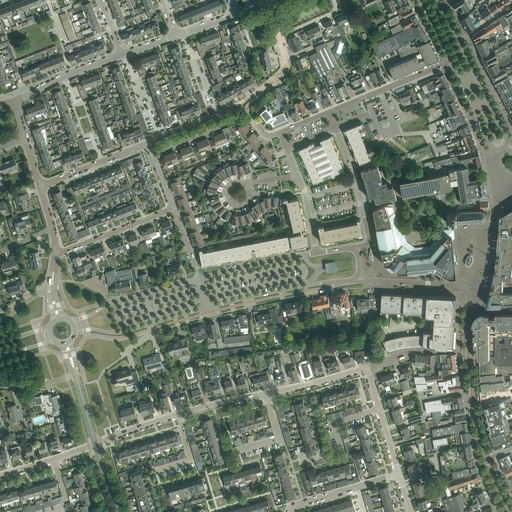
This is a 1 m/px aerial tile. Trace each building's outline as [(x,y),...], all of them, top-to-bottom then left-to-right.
[(29,6),(26,0),(25,0),(21,2),(23,9),(29,6)] [(40,2),(39,0),(32,0),(34,4),(36,8),(42,6),(42,5),(40,2)] [(217,9),(214,2),(212,0),(210,0),(211,3),(208,5),(211,11),(216,9),(217,9),(216,9),(217,9)] [(219,0),(214,2),(217,9),(222,7),(219,0)] [(390,0),(385,3),(387,9),(389,12),(396,9),(394,5),(396,4),(397,6),(408,1),(407,0),(390,0)] [(461,0),(452,5),(455,10),(457,9),(458,11),(459,10),(461,13),(463,11),(464,12),(472,7),(470,3),(469,3),(466,0),(461,0)] [(500,0),(501,0),(499,1),(495,4),(499,10),(508,4),(511,2),(509,0),(503,0),(502,0),(500,0)] [(118,1),(111,4),(113,10),(120,7),(118,1)] [(151,1),(145,4),(147,9),(147,10),(154,7),(153,7),(151,1),(152,1),(151,1)] [(23,9),(21,2),(15,4),(18,11),(23,9)] [(90,2),(84,4),(83,5),(86,10),(92,8),(90,2)] [(396,9),(389,12),(386,13),(389,19),(411,7),(409,3),(396,9)] [(18,11),(15,4),(9,6),(12,13),(15,19),(20,17),(18,11)] [(211,11),(208,5),(203,7),(205,13),(211,11),(211,12),(211,11)] [(495,5),(489,9),(492,15),(499,10),(495,5)] [(12,13),(9,6),(4,8),(6,15),(12,13)] [(120,7),(113,10),(115,15),(122,13),(120,7)] [(205,13),(203,7),(197,9),(200,16),(205,14),(205,13)] [(411,7),(389,19),(388,20),(390,25),(399,21),(397,18),(402,15),(403,17),(404,17),(404,18),(414,13),(411,7)] [(485,20),(492,15),(489,9),(487,7),(479,13),(485,20)] [(95,13),(92,8),(86,10),(88,16),(95,13)] [(150,14),(156,12),(154,8),(146,12),(148,17),(151,16),(150,14)] [(200,16),(197,9),(192,11),(194,18),(199,16),(200,16)] [(485,20),(479,13),(477,9),(474,11),(476,13),(478,16),(477,17),(481,23),(485,20)] [(194,18),(192,11),(186,14),(189,20),(194,18)] [(481,23),(477,17),(472,21),(470,17),(476,13),(474,11),(471,13),(468,14),(469,15),(461,21),(467,33),(476,27),(481,23)] [(59,15),(62,22),(68,19),(66,12),(59,15)] [(97,19),(95,13),(88,16),(90,22),(97,19)] [(124,18),(122,14),(122,13),(115,15),(115,16),(116,16),(118,21),(117,21),(124,19),(124,18)] [(189,20),(186,14),(180,16),(183,23),(183,22),(188,20),(188,21),(188,20),(189,20)] [(339,24),(336,25),(340,32),(339,32),(341,36),(342,37),(346,35),(344,30),(343,27),(345,26),(344,22),(347,21),(344,14),(336,18),(339,24)] [(153,23),(151,24),(154,30),(159,28),(157,22),(159,21),(157,15),(154,16),(155,18),(152,19),(153,23)] [(398,33),(403,30),(419,22),(415,15),(401,22),(400,21),(394,24),(398,33)] [(498,19),(503,27),(505,31),(507,29),(505,26),(509,23),(503,15),(498,19)] [(99,25),(97,19),(90,22),(92,27),(88,29),(99,25)] [(492,23),(500,36),(506,32),(505,31),(503,27),(498,19),(492,23)] [(336,33),(338,37),(341,36),(339,32),(340,32),(336,25),(333,26),(331,20),(330,21),(329,21),(328,21),(327,22),(328,22),(325,23),(324,23),(327,30),(331,29),(333,34),(336,33)] [(426,33),(422,27),(419,22),(403,30),(398,33),(394,35),(372,45),(379,58),(383,55),(397,48),(408,42),(416,38),(418,37),(426,33)] [(148,32),(146,26),(145,26),(144,23),(139,26),(140,28),(142,35),(148,32),(148,33),(148,32)] [(498,42),(502,39),(500,36),(492,23),(484,28),(487,35),(489,34),(490,36),(494,34),(495,36),(497,41),(498,42)] [(154,30),(151,24),(146,26),(148,32),(153,30),(154,30)] [(101,30),(99,25),(88,29),(89,31),(93,30),(94,33),(101,30)] [(229,28),(232,34),(239,31),(237,25),(229,28)] [(318,26),(316,27),(314,28),(313,28),(316,35),(322,32),(319,25),(318,26)] [(137,37),(134,30),(133,27),(127,30),(128,32),(131,39),(136,37),(137,37)] [(140,28),(134,30),(137,37),(142,35),(140,28)] [(316,35),(313,28),(310,30),(309,30),(307,31),(307,30),(307,31),(310,38),(316,35)] [(489,38),(487,35),(484,28),(472,36),(476,44),(485,40),(488,39),(489,38)] [(241,37),(239,31),(232,34),(234,40),(241,37)] [(131,39),(128,32),(123,35),(122,35),(125,42),(126,41),(125,41),(131,39)] [(212,34),(215,42),(221,39),(218,32),(215,33),(215,32),(212,33),(212,34)] [(426,33),(418,37),(416,38),(420,44),(430,40),(426,33)] [(215,42),(212,34),(209,35),(209,34),(206,35),(206,36),(210,47),(216,45),(215,42)] [(210,47),(206,36),(204,37),(203,36),(200,37),(201,38),(200,38),(201,41),(202,44),(203,47),(204,49),(210,47)] [(295,36),(289,39),(292,45),(291,46),(294,53),(304,49),(300,41),(298,42),(295,36)] [(243,43),(241,37),(234,40),(236,45),(243,43)] [(100,43),(97,45),(100,53),(106,51),(104,46),(107,45),(104,38),(99,40),(100,43)] [(335,46),(342,49),(344,44),(341,38),(335,41),(336,44),(335,46)] [(491,46),(490,44),(488,39),(485,40),(476,44),(481,57),(490,52),(489,51),(492,49),(491,46)] [(433,47),(430,40),(420,44),(415,46),(415,45),(413,43),(410,45),(408,42),(397,48),(402,61),(388,67),(394,80),(407,74),(408,74),(412,72),(418,70),(421,68),(422,68),(422,67),(426,65),(427,66),(428,66),(431,64),(432,64),(435,63),(436,62),(439,61),(440,61),(440,60),(439,60),(437,54),(437,53),(436,53),(435,51),(436,51),(435,49),(434,49),(434,47),(433,47)] [(511,53),(511,40),(506,43),(493,51),(490,52),(481,57),(486,67),(498,61),(511,53)] [(320,78),(330,73),(333,82),(332,82),(340,99),(349,95),(344,82),(340,84),(337,78),(338,75),(335,74),(334,71),(338,69),(325,42),(315,46),(318,52),(309,56),(320,78)] [(100,53),(97,45),(96,43),(90,45),(91,47),(95,55),(100,53)] [(245,49),(243,43),(236,45),(238,51),(241,50),(245,49)] [(170,47),(173,55),(180,52),(179,49),(180,49),(179,46),(178,46),(175,47),(174,45),(170,47)] [(342,49),(335,46),(335,49),(332,50),(335,57),(340,55),(342,49)] [(95,55),(91,47),(86,49),(89,57),(95,55)] [(264,71),(266,71),(271,70),(267,48),(260,49),(264,71)] [(89,57),(86,49),(80,51),(83,60),(89,57)] [(243,56),(241,50),(238,51),(233,53),(235,59),(243,56)] [(83,60),(80,51),(74,54),(78,62),(83,60)] [(180,52),(173,55),(174,58),(170,59),(171,62),(175,61),(182,58),(181,55),(182,55),(181,52),(180,52)] [(153,55),(156,63),(161,61),(159,53),(156,54),(156,53),(153,54),(153,55)] [(296,69),(303,67),(302,63),(306,61),(304,58),(308,56),(307,53),(301,55),(302,59),(294,62),(296,69)] [(78,62),(74,54),(68,56),(72,64),(78,62)] [(502,69),(511,63),(511,54),(486,68),(490,75),(502,69)] [(63,55),(57,58),(60,66),(66,63),(63,55)] [(156,63),(153,55),(150,56),(150,55),(147,56),(147,57),(150,65),(156,63)] [(208,63),(208,64),(216,61),(214,55),(206,58),(207,60),(206,61),(208,64),(208,63)] [(245,62),(243,56),(235,59),(237,65),(245,62)] [(150,65),(147,57),(144,58),(144,57),(141,58),(141,59),(142,62),(143,65),(144,67),(150,65)] [(60,66),(57,58),(51,60),(54,68),(60,66)] [(183,58),(182,58),(175,61),(176,64),(172,65),(173,68),(177,66),(184,64),(183,61),(184,61),(183,58)] [(54,68),(51,60),(45,62),(48,70),(54,68)] [(218,67),(216,61),(208,64),(209,66),(209,67),(210,70),(210,69),(210,70),(218,67)] [(48,70),(45,62),(39,65),(42,73),(48,70)] [(247,68),(245,62),(237,65),(239,71),(247,68)] [(378,81),(371,63),(370,62),(367,63),(371,72),(369,73),(370,75),(369,75),(368,75),(365,76),(367,80),(370,78),(371,78),(373,84),(378,81)] [(373,62),(371,63),(378,81),(384,79),(379,69),(377,70),(373,62)] [(507,76),(511,73),(511,63),(502,69),(490,75),(493,81),(506,74),(507,76)] [(185,64),(184,64),(177,66),(179,72),(186,69),(186,67),(185,64)] [(30,77),(27,69),(25,65),(23,66),(24,70),(21,71),(23,76),(24,80),(30,77)] [(42,73),(39,65),(33,67),(36,75),(42,73)] [(119,66),(111,69),(113,75),(121,72),(120,69),(121,69),(120,66),(119,66)] [(36,75),(33,67),(27,69),(30,77),(36,75)] [(220,73),(218,67),(210,70),(211,72),(212,75),(212,76),(220,73)] [(0,78),(7,75),(10,74),(9,71),(6,72),(5,70),(5,69),(0,71),(0,78)] [(187,70),(186,69),(179,72),(181,78),(189,75),(188,73),(188,72),(187,69),(187,70)] [(353,74),(357,82),(356,82),(359,90),(363,88),(361,82),(360,82),(360,81),(362,80),(359,73),(358,71),(353,74)] [(122,72),(121,72),(113,75),(115,81),(123,78),(122,75),(123,75),(122,72)] [(222,79),(220,73),(212,76),(213,78),(214,81),(222,79)] [(330,73),(320,78),(322,82),(328,79),(330,85),(327,87),(335,101),(340,99),(332,82),(333,82),(330,73)] [(94,75),(94,76),(97,83),(102,81),(100,74),(97,74),(94,75)] [(157,81),(156,78),(158,77),(157,74),(147,78),(148,80),(147,80),(148,83),(149,83),(149,84),(157,81)] [(353,74),(348,76),(349,78),(352,84),(353,85),(352,86),(355,92),(359,90),(356,82),(357,82),(353,74)] [(423,100),(427,97),(435,93),(439,91),(449,85),(443,74),(435,77),(420,83),(423,90),(419,92),(423,100)] [(9,78),(7,75),(0,78),(0,79),(2,85),(5,83),(6,86),(11,84),(10,83),(14,82),(12,77),(9,78)] [(189,76),(189,75),(181,78),(183,84),(191,81),(190,79),(190,78),(189,75),(189,76)] [(97,83),(94,76),(91,77),(91,76),(88,77),(88,78),(91,85),(97,83)] [(507,76),(494,83),(499,91),(501,90),(502,91),(499,93),(504,101),(511,97),(511,84),(509,79),(507,76)] [(252,77),(244,82),(248,89),(251,87),(251,88),(254,86),(253,86),(252,84),(255,82),(252,77)] [(91,85),(88,78),(85,79),(85,78),(82,79),(82,80),(83,83),(84,85),(85,87),(91,85)] [(123,78),(115,81),(118,87),(125,84),(124,81),(125,81),(124,78),(123,78)] [(159,87),(157,81),(149,84),(150,86),(149,86),(150,89),(151,89),(159,87)] [(191,82),(191,81),(183,84),(185,90),(193,87),(192,84),(191,81),(191,82)] [(248,89),(244,82),(238,85),(242,92),(245,90),(245,91),(248,89)] [(330,103),(321,82),(317,84),(321,94),(319,95),(321,100),(323,99),(325,105),(330,103)] [(125,84),(118,87),(120,92),(127,90),(126,87),(127,87),(126,84),(125,84)] [(242,92),(238,85),(233,88),(237,95),(240,93),(240,94),(243,92),(242,92)] [(278,87),(279,89),(281,95),(288,92),(285,85),(278,87)] [(452,91),(449,85),(439,91),(435,93),(436,95),(438,94),(439,94),(443,92),(444,94),(446,93),(446,94),(452,91)] [(161,86),(159,87),(151,89),(152,92),(151,92),(153,95),(161,93),(164,92),(161,86)] [(193,87),(185,90),(186,93),(183,94),(184,97),(195,93),(194,90),(193,87)] [(237,95),(233,88),(227,91),(231,98),(234,97),(237,96),(237,95)] [(407,92),(400,95),(400,96),(400,97),(400,98),(401,98),(403,103),(411,99),(412,102),(416,100),(411,88),(407,90),(407,92)] [(53,93),(55,96),(53,97),(53,99),(63,96),(62,93),(63,93),(62,90),(61,90),(53,93)] [(127,90),(120,92),(122,98),(129,96),(128,93),(129,92),(128,90),(127,90)] [(231,98),(227,91),(222,94),(226,101),(229,100),(232,99),(231,98)] [(456,98),(452,91),(446,94),(446,93),(444,94),(440,96),(439,94),(438,94),(436,95),(435,93),(427,97),(428,100),(429,100),(429,101),(434,98),(435,100),(442,97),(443,98),(441,100),(443,104),(445,103),(445,104),(456,99),(456,98)] [(164,92),(161,93),(153,95),(154,98),(155,101),(163,99),(165,98),(166,98),(164,92)] [(226,101),(222,94),(217,97),(221,104),(223,103),(226,102),(226,101)] [(130,96),(129,96),(122,98),(124,104),(132,101),(131,99),(131,98),(130,95),(130,96)] [(63,96),(53,99),(55,105),(58,105),(65,102),(64,99),(65,99),(64,96),(63,96)] [(302,100),(301,96),(298,97),(299,101),(296,102),(296,103),(294,104),(296,109),(299,108),(302,115),(303,115),(305,114),(305,113),(306,113),(307,112),(302,100)] [(91,106),(99,104),(96,98),(89,100),(90,103),(89,103),(90,106),(91,106)] [(165,98),(163,99),(155,101),(156,104),(157,107),(165,104),(167,104),(165,98)] [(317,109),(313,99),(306,102),(310,112),(317,109)] [(462,111),(456,99),(445,104),(450,115),(450,116),(455,113),(462,111)] [(132,102),(132,101),(124,104),(126,110),(134,107),(133,104),(132,101),(132,102)] [(65,102),(58,105),(60,111),(67,108),(66,105),(67,105),(66,102),(65,102)] [(44,103),(38,105),(41,112),(42,115),(48,113),(44,103)] [(298,117),(292,103),(289,104),(292,111),(290,112),(293,119),(298,117)] [(101,110),(99,104),(91,106),(92,109),(91,109),(92,112),(93,112),(101,110)] [(167,110),(165,104),(157,107),(158,110),(159,113),(167,110)] [(201,112),(200,109),(199,106),(198,104),(192,106),(195,114),(198,113),(198,114),(201,113),(201,112)] [(41,112),(38,105),(33,107),(35,114),(41,112)] [(195,114),(192,106),(186,108),(189,116),(192,115),(192,116),(195,115),(195,114)] [(35,114),(33,107),(26,109),(28,114),(25,115),(27,121),(31,120),(29,117),(35,114)] [(67,108),(60,111),(62,116),(69,114),(68,111),(69,110),(68,107),(67,108)] [(134,107),(126,110),(128,116),(136,113),(135,110),(134,107)] [(189,116),(186,108),(184,109),(183,108),(180,109),(181,110),(181,111),(183,118),(186,117),(186,118),(189,117),(189,116)] [(287,121),(284,112),(273,117),(272,116),(270,110),(268,111),(266,108),(260,113),(267,122),(269,120),(270,122),(273,127),(287,121)] [(103,116),(101,110),(93,112),(94,115),(93,115),(94,118),(95,118),(103,116)] [(169,116),(167,110),(159,113),(160,116),(161,119),(169,116)] [(445,117),(442,119),(448,130),(456,127),(456,126),(466,121),(462,111),(455,113),(450,116),(450,115),(448,116),(445,117)] [(69,114),(62,116),(64,122),(72,119),(71,117),(71,116),(70,113),(69,114)] [(105,121),(104,118),(106,117),(105,115),(103,116),(95,118),(96,121),(95,121),(96,124),(97,124),(105,121)] [(171,122),(169,116),(161,119),(162,122),(163,125),(163,124),(164,125),(171,122)] [(72,119),(64,122),(66,128),(74,125),(73,122),(72,119)] [(107,127),(105,121),(97,124),(98,127),(97,127),(98,130),(99,130),(107,127)] [(364,126),(364,125),(363,123),(345,130),(359,164),(369,160),(356,130),(361,127),(364,126)] [(241,138),(242,138),(248,133),(246,130),(247,129),(249,127),(246,124),(243,124),(242,126),(241,125),(236,127),(233,128),(235,131),(237,129),(240,132),(239,136),(241,138)] [(453,133),(449,135),(451,140),(457,137),(470,131),(468,124),(458,128),(459,131),(457,132),(456,131),(453,133)] [(74,125),(66,128),(68,134),(76,131),(75,128),(74,125)] [(34,135),(35,136),(42,133),(41,130),(44,129),(43,126),(33,129),(33,132),(34,135)] [(109,133),(107,127),(99,130),(100,133),(101,136),(101,135),(101,136),(109,133)] [(143,135),(142,132),(141,129),(140,128),(135,130),(137,137),(140,136),(140,137),(143,136),(143,135)] [(137,137),(135,130),(129,132),(131,139),(134,138),(134,139),(137,138),(137,137)] [(76,131),(68,134),(70,140),(78,137),(77,134),(76,131)] [(423,131),(394,143),(399,153),(400,157),(403,168),(433,159),(430,148),(404,155),(402,152),(427,142),(423,131)] [(131,139),(129,132),(123,134),(125,142),(128,141),(131,140),(131,139)] [(223,132),(219,134),(223,145),(232,142),(228,134),(226,135),(225,134),(223,132)] [(457,156),(459,155),(470,152),(469,149),(476,147),(471,132),(452,140),(454,144),(457,143),(459,151),(450,154),(450,157),(457,155),(457,156)] [(45,139),(42,133),(35,136),(36,138),(35,138),(36,141),(37,141),(37,142),(45,139)] [(111,139),(109,133),(101,136),(102,138),(102,139),(103,142),(103,141),(103,142),(111,139)] [(249,143),(257,137),(253,133),(251,134),(250,135),(248,133),(242,138),(244,140),(245,139),(249,143)] [(223,145),(219,134),(214,136),(214,138),(214,140),(212,141),(214,146),(215,149),(223,145)] [(332,143),(334,143),(332,136),(320,141),(320,142),(317,143),(313,143),(313,142),(308,144),(308,145),(297,150),(301,157),(302,156),(313,183),(323,179),(322,176),(330,173),(332,177),(335,176),(334,174),(344,170),(332,143)] [(260,141),(257,137),(249,143),(255,150),(259,146),(258,144),(259,143),(260,141)] [(214,146),(212,141),(209,142),(209,140),(207,138),(202,140),(206,150),(214,146)] [(47,145),(45,139),(37,142),(38,144),(37,144),(38,147),(39,147),(47,145)] [(113,144),(111,139),(103,142),(104,144),(104,145),(105,147),(108,146),(109,149),(114,147),(113,144)] [(206,150),(202,140),(197,142),(197,145),(198,146),(195,148),(197,153),(206,150)] [(49,150),(47,145),(39,147),(40,150),(39,150),(40,153),(41,153),(49,150)] [(197,153),(195,148),(193,149),(192,147),(190,145),(185,147),(189,156),(197,153)] [(259,146),(255,150),(253,152),(259,159),(260,157),(268,150),(265,146),(262,147),(261,148),(259,146)] [(189,156),(185,147),(181,149),(181,152),(181,153),(179,154),(181,160),(189,156)] [(84,156),(83,153),(82,151),(79,152),(77,148),(74,149),(76,153),(78,161),(81,160),(84,159),(85,159),(84,156)] [(51,156),(49,150),(41,153),(42,156),(41,156),(42,159),(43,159),(51,156)] [(272,155),(268,150),(260,157),(266,164),(271,160),(269,158),(270,157),(272,155)] [(477,150),(470,152),(459,155),(433,162),(434,165),(441,164),(441,166),(446,165),(446,166),(448,166),(452,165),(453,169),(457,168),(467,167),(474,166),(474,167),(481,165),(477,150)] [(181,160),(179,154),(176,155),(175,154),(174,152),(169,154),(173,163),(181,160)] [(78,161),(76,153),(70,155),(73,163),(75,162),(76,163),(79,161),(78,161)] [(173,163),(169,154),(164,156),(164,158),(165,160),(162,161),(165,168),(167,168),(168,167),(167,165),(173,163)] [(73,163),(70,155),(64,157),(67,165),(69,164),(70,165),(73,164),(72,163),(73,163)] [(53,162),(51,156),(43,159),(44,162),(43,162),(44,165),(45,165),(53,162)] [(0,169),(2,169),(4,173),(18,167),(14,159),(0,164),(0,165),(0,164),(0,169)] [(142,160),(140,161),(137,162),(134,164),(137,170),(145,167),(142,160)] [(55,168),(53,162),(45,165),(46,168),(45,168),(46,171),(47,170),(47,171),(55,168)] [(247,162),(242,165),(245,173),(252,170),(247,162)] [(238,175),(237,166),(237,164),(230,165),(232,174),(237,173),(238,175)] [(232,174),(230,165),(223,168),(228,176),(232,174)] [(242,165),(237,166),(238,175),(245,173),(242,165)] [(377,165),(361,170),(371,203),(396,197),(392,185),(389,186),(388,183),(387,182),(386,182),(385,181),(382,181),(377,165)] [(115,168),(118,177),(124,175),(121,166),(115,169),(115,168)] [(147,173),(145,167),(137,170),(139,176),(147,173)] [(467,167),(457,168),(453,169),(453,170),(448,170),(450,180),(449,180),(450,185),(451,185),(452,185),(452,187),(453,187),(452,185),(457,184),(457,186),(458,186),(461,202),(460,202),(472,200),(472,198),(478,197),(479,197),(486,196),(483,177),(475,179),(469,180),(467,168),(467,167)] [(118,177),(115,168),(115,169),(109,171),(109,170),(109,171),(112,179),(114,183),(116,182),(115,178),(118,177)] [(223,179),(228,176),(223,168),(217,172),(223,179)] [(112,179),(109,171),(103,174),(103,173),(106,182),(112,179)] [(220,183),(223,179),(217,172),(212,178),(220,183)] [(106,182),(103,173),(103,174),(97,176),(97,175),(102,188),(105,186),(103,183),(106,182)] [(149,178),(147,173),(139,176),(142,182),(149,178)] [(399,182),(402,197),(426,192),(427,194),(451,190),(450,185),(449,180),(448,173),(442,174),(438,175),(399,182)] [(102,188),(97,175),(97,176),(91,178),(94,186),(95,186),(96,190),(102,188)] [(173,188),(182,185),(179,176),(173,179),(174,181),(173,182),(171,183),(173,188)] [(94,186),(91,178),(85,181),(85,180),(88,189),(94,186)] [(152,185),(149,178),(142,182),(139,183),(140,186),(143,185),(144,188),(152,185)] [(217,188),(220,183),(212,178),(209,184),(217,188)] [(88,189),(85,180),(85,181),(79,183),(83,191),(88,189)] [(83,191),(79,183),(73,186),(73,185),(76,194),(83,191)] [(216,193),(217,188),(209,184),(207,192),(208,192),(209,195),(216,194),(216,193)] [(154,191),(152,185),(144,188),(140,189),(141,193),(142,192),(143,195),(146,194),(154,191)] [(185,193),(182,185),(173,188),(175,193),(177,193),(178,193),(179,195),(185,193)] [(53,194),(55,200),(63,197),(59,188),(52,191),(54,194),(53,194)] [(157,197),(154,191),(146,194),(149,199),(149,200),(157,197)] [(28,193),(16,197),(19,210),(24,209),(25,209),(25,208),(27,208),(25,199),(29,198),(28,193)] [(179,205),(188,201),(185,193),(179,195),(180,198),(179,199),(177,200),(179,205)] [(210,197),(212,204),(220,201),(218,195),(210,197)] [(65,203),(63,197),(55,200),(57,206),(65,203)] [(159,202),(157,197),(149,200),(149,199),(145,201),(146,204),(150,202),(151,205),(159,202)] [(199,250),(202,265),(289,248),(289,247),(291,246),(292,248),(309,244),(307,234),(306,234),(305,232),(306,231),(298,198),(288,200),(287,198),(280,199),(281,202),(288,201),(294,229),(293,229),(286,231),(287,236),(287,238),(203,254),(202,249),(199,250)] [(266,207),(264,198),(263,198),(264,200),(257,203),(262,211),(263,212),(264,212),(266,212),(267,210),(267,209),(267,207),(266,207)] [(191,210),(188,201),(179,205),(181,210),(183,210),(185,209),(186,212),(191,210)] [(216,211),(223,205),(220,201),(212,204),(210,205),(214,212),(216,211)] [(68,209),(65,203),(57,206),(60,212),(68,209)] [(135,203),(129,205),(132,213),(139,210),(135,203)] [(262,211),(257,203),(252,207),(258,214),(262,211)] [(132,213),(129,205),(127,206),(127,204),(126,204),(122,205),(123,207),(127,215),(132,213)] [(221,216),(227,209),(223,205),(216,211),(221,216)] [(376,208),(372,211),(374,222),(378,238),(383,264),(386,264),(389,264),(391,265),(394,268),(395,269),(396,272),(397,273),(433,269),(447,277),(455,277),(454,262),(454,260),(453,260),(453,259),(453,256),(453,254),(453,253),(453,250),(452,249),(452,241),(451,237),(451,232),(444,232),(431,249),(414,250),(404,243),(391,213),(394,212),(395,212),(394,209),(393,206),(392,206),(390,206),(388,206),(387,206),(381,206),(376,208)] [(127,215),(123,207),(117,210),(120,218),(127,215)] [(258,214),(252,207),(251,207),(253,209),(249,212),(253,220),(259,215),(258,214)] [(70,215),(68,209),(60,212),(62,218),(70,215)] [(231,212),(227,209),(221,216),(227,220),(231,212)] [(491,288),(487,305),(495,305),(503,305),(506,305),(511,304),(511,209),(509,211),(509,212),(500,216),(499,228),(500,228),(500,231),(499,231),(498,240),(498,244),(497,249),(498,249),(497,257),(496,265),(495,272),(494,272),(491,288)] [(120,218),(117,210),(111,212),(115,220),(120,218)] [(185,222),(195,218),(191,210),(186,212),(187,215),(185,215),(183,217),(185,222)] [(480,211),(480,210),(479,210),(479,211),(475,212),(475,210),(474,211),(474,212),(470,212),(470,211),(469,211),(469,212),(465,212),(465,211),(465,212),(460,213),(460,211),(459,211),(459,213),(456,213),(455,212),(453,214),(447,214),(446,213),(445,214),(446,215),(447,221),(445,223),(447,224),(448,222),(449,223),(450,223),(450,222),(454,222),(455,223),(456,222),(460,222),(460,224),(461,224),(461,222),(465,222),(466,223),(466,222),(470,222),(470,223),(471,223),(471,222),(475,221),(475,223),(475,221),(480,221),(480,222),(481,222),(481,221),(483,220),(484,221),(483,220),(485,218),(486,218),(486,217),(485,217),(485,215),(486,214),(485,213),(484,214),(483,212),(483,211),(482,212),(480,211)] [(115,220),(111,212),(106,215),(109,222),(115,220)] [(253,220),(249,212),(244,214),(246,223),(253,220)] [(22,220),(15,222),(18,234),(23,233),(21,228),(30,226),(30,224),(30,223),(28,218),(27,215),(22,217),(22,220)] [(73,221),(70,215),(62,218),(65,224),(73,221)] [(109,222),(106,215),(100,217),(103,225),(109,222)] [(97,227),(94,219),(92,216),(90,217),(91,220),(88,222),(91,230),(97,227)] [(103,225),(100,217),(94,219),(97,227),(103,225)] [(198,226),(195,218),(185,222),(187,227),(190,227),(191,226),(192,229),(198,226)] [(321,223),(317,226),(318,227),(319,236),(321,242),(336,239),(362,234),(360,222),(359,219),(356,220),(357,224),(324,230),(323,224),(321,223)] [(172,227),(169,220),(162,223),(163,225),(160,226),(163,235),(167,234),(166,231),(169,230),(169,228),(172,227)] [(75,227),(73,221),(65,224),(67,230),(75,227)] [(153,226),(147,229),(150,236),(156,234),(153,226)] [(192,238),(201,235),(198,226),(192,229),(193,231),(192,232),(190,233),(192,238)] [(69,236),(72,235),(74,234),(77,233),(75,227),(67,230),(69,236)] [(151,238),(150,236),(147,229),(141,231),(145,241),(151,238)] [(129,236),(132,244),(139,241),(136,233),(129,236)] [(204,243),(201,235),(192,238),(193,243),(196,243),(197,243),(199,245),(201,245),(203,244),(204,243)] [(122,239),(116,241),(119,249),(122,248),(123,250),(126,248),(122,239)] [(119,249),(116,241),(110,244),(114,253),(117,252),(116,250),(119,249)] [(103,246),(97,249),(99,255),(102,254),(104,259),(107,258),(103,246)] [(100,257),(99,255),(97,249),(91,251),(94,260),(100,257)] [(177,256),(179,264),(182,263),(185,262),(182,250),(179,250),(180,255),(177,256)] [(39,263),(38,256),(39,256),(38,252),(29,253),(32,269),(41,267),(40,263),(39,263)] [(75,265),(82,263),(80,259),(86,257),(85,253),(72,258),(75,265)] [(10,261),(1,264),(2,266),(1,266),(2,267),(4,272),(11,270),(11,269),(17,268),(13,255),(9,257),(10,261)] [(87,272),(85,269),(88,267),(87,265),(91,263),(90,260),(88,261),(84,262),(85,265),(77,269),(79,275),(87,272)] [(139,268),(138,261),(131,263),(132,269),(134,277),(137,277),(139,277),(138,269),(139,268)] [(168,261),(166,261),(169,274),(179,272),(177,264),(175,264),(175,262),(169,264),(168,261)] [(335,262),(326,263),(327,272),(336,271),(335,262)] [(115,271),(115,270),(115,269),(105,272),(106,276),(107,283),(108,285),(115,284),(116,291),(131,288),(130,281),(133,280),(131,268),(115,271)] [(140,279),(141,286),(149,285),(148,277),(147,273),(139,275),(140,279)] [(17,284),(8,286),(10,294),(21,291),(20,288),(24,287),(22,280),(16,282),(17,284)] [(339,293),(338,293),(339,299),(339,300),(339,301),(340,301),(340,302),(341,307),(345,306),(345,308),(346,309),(350,308),(349,307),(352,306),(352,304),(351,299),(348,300),(347,294),(346,294),(345,292),(342,292),(341,292),(339,292),(339,293)] [(402,312),(403,295),(381,293),(380,311),(386,311),(386,309),(391,310),(391,311),(391,312),(402,312)] [(320,296),(320,297),(321,299),(318,300),(317,299),(311,300),(313,309),(326,306),(326,308),(325,308),(327,319),(335,317),(333,305),(329,306),(327,295),(320,296)] [(357,299),(357,311),(361,311),(362,313),(369,312),(369,310),(374,310),(377,310),(378,298),(373,298),(373,295),(369,295),(369,299),(368,300),(368,299),(357,299)] [(425,314),(426,295),(425,295),(425,296),(403,295),(402,312),(414,313),(414,311),(419,311),(418,313),(425,314)] [(455,297),(426,295),(425,314),(431,314),(431,309),(432,309),(432,316),(430,316),(429,332),(423,332),(423,335),(422,347),(422,346),(434,346),(434,348),(446,348),(446,346),(455,346),(455,334),(453,334),(455,303),(457,302),(456,297),(455,296),(455,297)] [(302,305),(302,304),(302,302),(300,302),(300,301),(292,303),(292,302),(285,304),(287,316),(297,314),(296,311),(301,310),(301,306),(302,305)] [(253,312),(255,321),(255,326),(259,325),(259,324),(263,323),(263,322),(271,321),(272,323),(278,322),(277,316),(276,308),(269,309),(270,313),(258,315),(257,311),(253,312)] [(474,329),(474,332),(474,336),(474,337),(474,339),(474,345),(474,347),(475,349),(475,351),(475,353),(476,359),(477,359),(480,359),(511,358),(511,313),(484,313),(483,314),(481,314),(480,315),(479,315),(479,316),(478,316),(477,317),(477,318),(476,318),(476,319),(476,320),(475,320),(475,321),(475,322),(475,323),(474,324),(474,325),(474,327),(474,328),(474,329)] [(238,321),(240,328),(247,327),(246,318),(246,317),(246,314),(239,315),(239,318),(237,319),(237,321),(238,321)] [(234,319),(227,320),(229,326),(232,326),(233,329),(236,328),(235,325),(235,324),(235,323),(234,319)] [(213,322),(210,323),(210,324),(208,324),(209,331),(208,331),(210,337),(210,339),(217,337),(217,335),(214,323),(213,322)] [(206,337),(204,331),(203,324),(199,325),(200,326),(192,328),(194,335),(195,340),(202,338),(206,337)] [(404,348),(402,336),(396,337),(398,349),(399,349),(404,348)] [(398,349),(396,337),(389,339),(393,350),(398,349)] [(168,344),(170,355),(181,352),(182,353),(188,352),(188,350),(186,339),(185,340),(185,338),(178,340),(179,342),(176,342),(168,344)] [(393,350),(389,339),(382,341),(387,352),(393,350)] [(351,342),(348,341),(348,343),(352,356),(355,356),(358,363),(364,361),(363,358),(364,358),(364,357),(366,356),(364,351),(363,348),(360,349),(357,350),(356,346),(354,347),(353,342),(351,342)] [(155,356),(143,359),(146,368),(150,367),(151,370),(157,369),(163,367),(162,367),(159,353),(156,354),(155,354),(155,356)] [(351,364),(349,356),(346,357),(345,354),(341,355),(344,365),(351,364)] [(426,363),(434,363),(434,354),(426,355),(426,363)] [(439,354),(440,362),(447,362),(447,363),(457,363),(456,354),(447,354),(442,354),(439,354)] [(414,364),(424,365),(424,355),(415,355),(414,364)] [(339,367),(337,359),(331,361),(329,357),(325,359),(326,363),(327,363),(329,370),(339,367)] [(480,359),(480,360),(480,361),(480,364),(480,365),(480,375),(496,373),(496,376),(503,375),(510,374),(511,373),(511,358),(480,359)] [(323,371),(320,359),(313,361),(317,373),(323,371)] [(307,361),(300,363),(300,365),(303,375),(304,376),(311,374),(310,373),(307,363),(307,361)] [(298,377),(295,365),(291,366),(292,370),(289,371),(291,379),(298,377)] [(281,368),(278,368),(275,369),(278,382),(285,380),(283,373),(281,367),(281,368)] [(408,378),(411,377),(407,367),(401,369),(404,376),(407,375),(408,378)] [(139,380),(136,370),(130,372),(129,368),(115,372),(117,377),(113,378),(115,385),(119,384),(118,381),(125,379),(126,384),(139,380)] [(262,383),(260,376),(259,372),(249,375),(251,379),(253,378),(255,385),(262,383)] [(393,372),(387,374),(390,384),(396,382),(393,372)] [(246,385),(243,373),(236,375),(240,387),(246,385),(246,386),(246,385)] [(267,374),(260,376),(262,383),(270,381),(267,374)] [(390,384),(387,374),(380,377),(383,383),(382,383),(384,387),(390,384)] [(452,378),(442,379),(438,380),(439,383),(439,384),(440,384),(449,383),(449,384),(459,383),(458,374),(451,376),(452,378)] [(233,388),(230,375),(226,376),(228,380),(224,381),(227,390),(233,388)] [(482,392),(511,385),(511,377),(511,378),(511,380),(504,381),(504,379),(492,381),(492,382),(489,383),(489,381),(481,382),(482,392)] [(211,380),(212,384),(214,392),(221,390),(217,378),(211,380)] [(214,392),(212,384),(211,380),(204,381),(208,394),(214,392)] [(461,390),(459,383),(449,384),(449,383),(440,384),(441,392),(461,390)] [(194,399),(198,398),(202,397),(198,384),(190,386),(194,399)] [(354,398),(351,388),(349,388),(348,387),(346,388),(349,399),(354,398)] [(180,395),(182,403),(186,402),(186,401),(188,401),(185,390),(183,391),(182,389),(178,390),(180,395)] [(499,389),(482,392),(484,407),(502,401),(500,396),(502,395),(499,389)] [(344,401),(341,391),(339,391),(339,390),(336,391),(339,402),(344,401)] [(162,397),(160,398),(163,409),(170,407),(168,399),(167,397),(166,394),(166,392),(161,393),(161,396),(162,397)] [(182,403),(180,395),(176,396),(176,393),(173,394),(175,404),(178,403),(178,404),(182,403)] [(334,404),(331,393),(329,394),(329,393),(326,394),(329,405),(334,404)] [(57,395),(56,395),(49,397),(48,394),(43,395),(34,397),(36,405),(45,402),(47,409),(49,409),(50,412),(61,409),(57,395)] [(329,405),(326,394),(323,395),(323,396),(321,396),(321,395),(323,402),(319,403),(320,408),(324,406),(324,407),(329,405)] [(396,396),(388,398),(390,405),(398,403),(397,399),(401,398),(400,395),(396,396)] [(462,395),(424,402),(426,412),(432,411),(440,410),(441,413),(445,412),(444,410),(464,406),(462,395)] [(484,407),(485,414),(485,415),(502,409),(502,408),(502,407),(503,407),(510,404),(509,401),(511,400),(511,399),(511,397),(508,398),(500,401),(484,407)] [(149,413),(146,403),(145,400),(139,402),(142,415),(143,415),(149,413)] [(152,401),(146,403),(149,413),(154,411),(155,411),(152,400),(151,401),(152,401)] [(296,410),(307,407),(306,405),(304,406),(303,402),(299,403),(295,405),(297,410),(296,410)] [(127,406),(127,408),(130,418),(136,416),(136,417),(137,416),(133,404),(127,406)] [(8,407),(11,417),(13,417),(14,421),(23,418),(21,412),(18,413),(16,405),(8,407)] [(308,409),(307,407),(296,410),(297,411),(297,410),(298,416),(306,413),(305,410),(307,409),(307,410),(308,409)] [(465,414),(464,408),(464,407),(458,408),(459,409),(455,410),(455,412),(450,413),(451,416),(465,414)] [(130,418),(127,408),(121,410),(121,409),(124,420),(130,418)] [(402,411),(401,408),(392,411),(392,413),(393,417),(401,415),(400,411),(402,411)] [(485,415),(487,422),(489,430),(491,438),(508,431),(505,424),(506,424),(504,417),(505,416),(502,409),(485,415)] [(442,418),(441,413),(440,410),(432,411),(433,419),(440,418),(442,418)] [(261,414),(259,415),(262,425),(267,423),(264,412),(261,413),(261,414)] [(308,417),(306,413),(298,416),(300,421),(300,422),(310,418),(310,416),(309,416),(308,417)] [(262,425),(259,415),(257,415),(257,414),(254,415),(257,426),(262,425)] [(395,423),(406,420),(405,417),(402,418),(401,415),(393,417),(394,421),(395,421),(395,423)] [(465,415),(450,418),(447,418),(447,420),(440,421),(440,418),(433,419),(425,421),(426,428),(452,424),(466,421),(465,415)] [(252,428),(249,417),(247,418),(247,417),(244,418),(248,429),(252,428)] [(201,425),(202,428),(213,425),(212,425),(211,419),(211,418),(203,421),(204,424),(201,425)] [(248,429),(244,418),(241,419),(242,420),(240,420),(243,431),(248,429)] [(311,421),(310,418),(300,422),(301,427),(309,425),(310,425),(310,424),(309,421),(311,420),(311,421)] [(243,431),(240,420),(238,421),(237,420),(234,421),(238,432),(243,431)] [(238,432),(234,421),(231,422),(232,423),(230,423),(230,422),(229,422),(231,428),(229,429),(230,433),(232,432),(233,434),(238,432)] [(447,434),(454,433),(468,431),(466,421),(426,428),(425,421),(421,421),(421,422),(423,433),(431,431),(432,437),(447,434)] [(213,425),(202,428),(204,434),(214,431),(212,425),(213,425)] [(310,428),(309,425),(301,427),(300,427),(302,433),(312,430),(312,428),(311,428),(312,428),(310,428)] [(354,429),(355,434),(358,433),(358,434),(368,431),(367,428),(366,429),(364,425),(360,426),(361,427),(354,429)] [(401,432),(402,434),(403,438),(409,436),(410,435),(412,435),(412,434),(412,431),(411,431),(409,432),(408,426),(400,428),(401,432)] [(493,445),(506,439),(505,437),(508,436),(511,434),(511,429),(508,431),(491,438),(493,445)] [(313,432),(312,430),(302,433),(304,438),(303,438),(303,439),(312,436),(311,433),(313,432)] [(214,431),(204,434),(205,437),(208,436),(209,439),(216,437),(214,431)] [(369,433),(368,431),(358,434),(358,433),(355,434),(357,440),(359,440),(359,439),(368,437),(367,433),(369,433)] [(468,431),(454,433),(447,434),(432,437),(425,438),(425,441),(426,450),(438,448),(438,446),(448,444),(448,443),(455,442),(462,441),(470,440),(468,431)] [(65,445),(73,443),(72,441),(75,440),(74,435),(71,436),(70,435),(66,436),(65,433),(62,434),(65,445)] [(182,443),(179,434),(177,434),(176,433),(173,434),(173,435),(171,435),(174,446),(174,445),(182,443)] [(53,439),(50,440),(52,445),(51,445),(51,446),(52,446),(53,449),(59,447),(57,438),(56,437),(56,434),(55,435),(52,435),(53,439)] [(174,446),(171,435),(169,436),(169,435),(166,436),(169,447),(171,446),(172,447),(172,448),(175,447),(174,445),(174,446)] [(369,436),(368,437),(359,439),(359,440),(358,441),(359,444),(361,445),(363,444),(362,444),(373,441),(372,439),(370,440),(369,437),(369,436)] [(496,452),(511,444),(511,440),(511,439),(510,440),(508,436),(505,437),(506,439),(493,445),(493,446),(496,452)] [(216,437),(209,439),(206,440),(207,446),(218,443),(216,437)] [(165,448),(162,438),(160,439),(159,438),(156,439),(159,450),(165,448)] [(155,451),(152,441),(150,442),(150,441),(146,441),(150,453),(155,451)] [(316,443),(316,441),(305,444),(307,450),(311,448),(312,449),(315,448),(314,444),(316,443)] [(373,444),(373,441),(362,444),(363,444),(364,450),(373,448),(372,447),(371,444),(373,443),(373,444)] [(34,453),(31,442),(28,443),(29,446),(25,447),(27,455),(34,453)] [(47,450),(44,442),(38,444),(40,452),(47,450)] [(145,454),(142,444),(140,444),(140,443),(137,444),(140,456),(145,454)] [(218,443),(207,446),(209,452),(220,449),(218,443)] [(409,458),(415,456),(412,448),(415,447),(414,444),(401,447),(403,451),(404,451),(406,459),(408,458),(409,458)] [(472,456),(470,444),(450,447),(450,449),(442,450),(443,455),(440,455),(440,458),(444,479),(448,478),(447,472),(458,469),(472,466),(475,465),(473,458),(472,459),(472,456)] [(15,447),(11,448),(12,451),(13,456),(13,457),(14,459),(18,457),(20,457),(22,456),(19,449),(18,446),(15,447)] [(135,457),(132,447),(130,447),(130,446),(127,447),(130,459),(135,457)] [(130,459),(127,447),(124,448),(124,449),(122,450),(125,460),(130,459)] [(2,450),(0,450),(0,457),(1,462),(8,460),(5,449),(2,450)] [(125,460),(122,450),(120,450),(120,449),(117,450),(119,456),(115,457),(117,462),(125,460)] [(220,449),(209,452),(211,459),(222,455),(220,449)] [(179,455),(177,455),(178,459),(186,457),(184,450),(181,451),(181,452),(179,453),(179,455)] [(377,455),(376,452),(366,455),(366,456),(367,461),(375,459),(376,459),(376,458),(375,455),(377,455)] [(274,456),(276,462),(284,459),(282,454),(282,453),(274,456)] [(507,456),(499,460),(502,465),(504,470),(511,466),(511,465),(511,460),(511,461),(510,458),(511,457),(511,455),(511,454),(507,456)] [(222,456),(222,455),(211,459),(213,465),(224,462),(224,461),(223,461),(222,456)] [(284,460),(284,459),(276,462),(278,468),(286,466),(286,465),(286,466),(284,460)] [(342,464),(343,466),(345,474),(351,472),(350,467),(349,463),(349,464),(345,465),(344,463),(342,463),(342,464)] [(416,467),(415,463),(407,466),(409,472),(420,469),(419,466),(416,467)] [(345,474),(343,466),(339,467),(339,465),(339,464),(336,465),(340,475),(345,474)] [(379,466),(378,464),(368,467),(370,473),(369,473),(374,471),(374,472),(378,471),(377,467),(379,466)] [(254,467),(256,475),(262,473),(260,465),(254,467)] [(340,475),(336,465),(334,466),(335,468),(332,469),(331,469),(334,477),(339,475),(340,475)] [(477,472),(475,465),(472,466),(458,469),(451,471),(453,479),(456,478),(477,472)] [(286,466),(278,468),(279,471),(275,472),(276,475),(280,474),(288,472),(287,472),(286,466)] [(256,475),(254,467),(248,469),(250,477),(251,479),(257,477),(256,475)] [(328,479),(325,468),(323,469),(324,471),(320,472),(323,481),(323,480),(328,479)] [(334,477),(331,469),(328,470),(328,468),(325,468),(328,479),(334,477)] [(250,477),(248,469),(247,469),(242,471),(242,470),(241,471),(244,479),(244,478),(250,477)] [(420,471),(420,469),(409,472),(411,478),(418,476),(417,472),(420,471)] [(130,481),(142,477),(140,472),(136,474),(135,471),(130,473),(132,480),(130,481)] [(244,479),(241,471),(236,473),(235,472),(238,480),(244,479)] [(323,481),(320,472),(317,473),(316,471),(317,471),(316,471),(314,472),(317,482),(323,480),(323,481)] [(74,478),(66,480),(66,478),(63,478),(65,483),(67,483),(75,480),(83,478),(82,476),(83,476),(83,475),(83,473),(82,472),(81,473),(81,472),(73,474),(74,478)] [(238,480),(235,472),(235,473),(229,474),(233,485),(236,484),(235,481),(238,480)] [(288,472),(280,474),(282,480),(290,478),(289,478),(287,472),(288,472)] [(317,482),(314,472),(312,472),(312,473),(313,475),(309,476),(310,479),(312,484),(317,482)] [(477,472),(456,478),(447,481),(449,490),(465,485),(465,484),(473,481),(474,483),(481,481),(477,472)] [(233,485),(229,474),(223,476),(226,487),(233,485)] [(143,482),(142,477),(130,481),(131,481),(132,486),(143,482)] [(84,484),(83,478),(75,480),(76,484),(74,484),(74,487),(84,484)] [(290,478),(282,480),(283,486),(291,484),(289,478),(290,478)] [(202,479),(197,480),(200,490),(207,488),(206,483),(203,484),(202,479)] [(56,480),(50,482),(52,490),(58,488),(56,480)] [(425,484),(422,485),(421,481),(412,484),(414,490),(425,487),(425,484)] [(52,490),(50,482),(44,483),(46,491),(52,490)] [(46,491),(44,483),(38,485),(40,493),(46,491)] [(191,495),(187,483),(183,484),(186,496),(191,494),(191,495)] [(84,491),(83,488),(85,487),(84,484),(74,487),(76,493),(79,493),(84,491)] [(186,496),(183,484),(178,486),(181,497),(181,496),(185,494),(186,496)] [(291,484),(283,486),(285,492),(293,490),(291,484)] [(40,493),(38,485),(31,487),(34,495),(40,493)] [(181,497),(178,486),(173,487),(176,499),(176,498),(181,497)] [(34,495),(31,487),(26,489),(28,497),(34,495)] [(176,499),(173,487),(171,488),(170,487),(168,487),(167,487),(169,494),(167,495),(168,499),(176,497),(176,499)] [(379,489),(381,495),(389,492),(387,487),(379,489)] [(424,494),(423,490),(426,490),(425,487),(414,490),(416,496),(424,494)] [(28,497),(26,489),(19,491),(22,500),(27,499),(26,497),(28,497)] [(17,490),(11,491),(13,499),(20,497),(17,490)] [(86,490),(84,491),(79,493),(80,496),(77,497),(78,500),(81,499),(88,497),(86,490)] [(293,490),(285,492),(287,498),(285,499),(286,503),(293,501),(292,497),(295,496),(293,490)] [(13,499),(11,491),(5,493),(7,501),(13,499)] [(486,500),(482,491),(480,492),(474,495),(475,497),(476,498),(472,500),(474,503),(470,505),(471,507),(479,504),(479,503),(486,500)] [(391,498),(389,492),(381,495),(383,501),(391,498)] [(456,511),(464,509),(459,493),(443,499),(447,511),(456,511)] [(90,503),(88,497),(81,499),(82,502),(79,503),(76,504),(77,507),(80,506),(90,503)] [(149,502),(148,497),(138,500),(139,504),(138,505),(149,502)] [(392,504),(391,498),(383,501),(384,506),(392,504)] [(425,500),(418,502),(420,509),(427,507),(426,503),(430,502),(429,499),(425,500)] [(44,508),(43,502),(42,500),(36,501),(36,502),(37,504),(38,510),(44,508)] [(261,501),(264,511),(270,509),(267,500),(264,501),(261,502),(261,501)] [(351,500),(345,502),(348,510),(354,508),(351,500)] [(259,502),(255,503),(257,511),(261,511),(264,511),(261,501),(261,502),(259,502)] [(149,502),(138,505),(139,510),(151,506),(149,502)] [(348,510),(345,502),(339,503),(342,511),(348,510)] [(91,506),(90,503),(80,506),(81,511),(82,511),(89,510),(88,506),(91,506)] [(249,505),(250,511),(253,511),(257,511),(255,503),(251,504),(249,505)] [(340,511),(342,511),(339,503),(334,505),(335,511),(340,511)]
